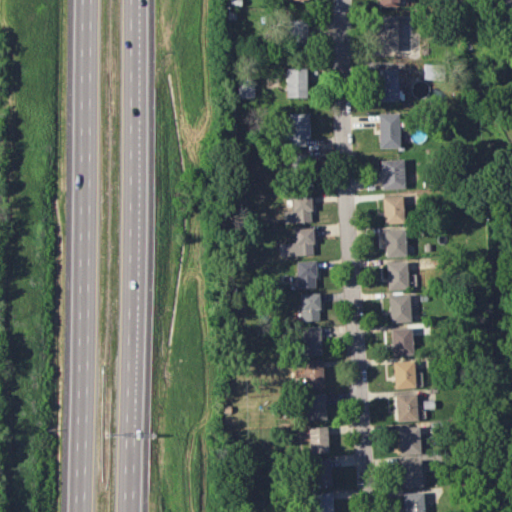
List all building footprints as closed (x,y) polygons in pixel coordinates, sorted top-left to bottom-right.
[(396,15),(376,15),(375,50),(395,50),(396,15)] [(305,43),(306,20),(286,19),(285,42),(305,43)] [(285,97),(305,97),(305,68),(284,69),(285,97)] [(396,90),(395,68),(376,69),(377,101),(400,100),(400,90),(396,90)] [(252,97),(252,84),(237,84),(236,97),(252,97)] [(306,146),(307,113),(288,112),(287,145),(306,146)] [(397,147),(397,113),(376,113),(377,147),(397,147)] [(303,162),(303,154),(287,154),(288,163),(303,162)] [(402,159),(379,159),(379,189),(403,188),(402,159)] [(296,188),(311,187),(310,176),(295,177),(296,188)] [(310,221),(309,194),(290,195),(290,210),(282,210),(282,222),(310,221)] [(401,195),(381,196),(382,224),(402,223),(401,195)] [(279,256),(312,255),(312,227),(293,228),(293,242),(278,243),(279,256)] [(403,229),(383,229),(384,257),(404,256),(403,229)] [(295,261),(296,288),(314,287),(313,260),(295,261)] [(406,289),(405,262),(385,262),(386,289),(406,289)] [(300,321),(318,320),(317,293),(299,294),(300,321)] [(387,295),(388,322),(409,322),(408,294),(387,295)] [(300,356),(320,355),(319,326),(299,327),(300,356)] [(410,328),(390,328),(391,355),(411,354),(410,328)] [(303,388),(322,387),(321,359),(302,360),(303,388)] [(393,388),(413,387),(412,360),(392,361),(393,388)] [(305,420),(324,419),(323,393),(304,394),(305,420)] [(415,420),(414,393),(394,394),(395,421),(415,420)] [(308,427),(308,452),(327,452),(326,426),(308,427)] [(418,453),(417,426),(397,427),(398,454),(418,453)] [(331,485),(329,459),(308,461),(310,486),(331,485)] [(399,487),(421,486),(420,459),(399,460),(399,487)] [(312,493),(312,511),(330,511),(330,492),(312,493)] [(422,511),(422,492),(401,493),(401,511),(422,511)]
